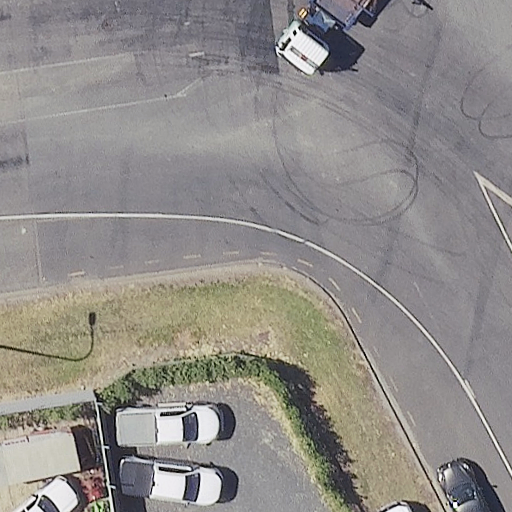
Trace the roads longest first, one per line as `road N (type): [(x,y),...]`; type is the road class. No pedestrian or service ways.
road 1 (unclassified): [(433,4),(231,70),(0,105)]
road 2 (unclassified): [(433,4),(511,160)]
